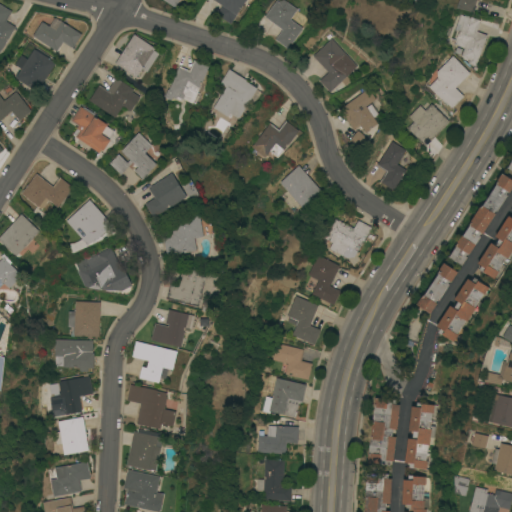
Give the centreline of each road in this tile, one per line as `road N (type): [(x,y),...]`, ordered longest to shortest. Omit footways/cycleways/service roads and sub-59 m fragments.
road 1 (residential): [(37,139),(94,175),(150,256),(145,303),(115,349),(107,511)]
road 2 (residential): [(418,235),(355,193),(307,92),(267,59),(120,12)]
road 3 (secondary): [(328,511),(344,379),(385,286)]
road 4 (residential): [(120,12),(0,194)]
road 5 (secondary): [(418,235),(511,73)]
